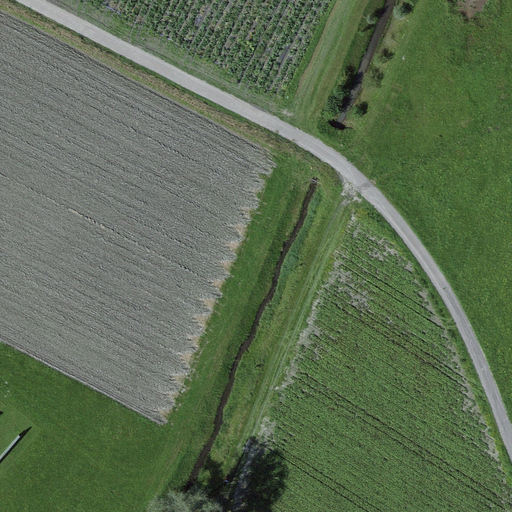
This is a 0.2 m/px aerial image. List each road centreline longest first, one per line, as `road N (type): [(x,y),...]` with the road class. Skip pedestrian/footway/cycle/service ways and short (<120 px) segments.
road 1 (track): [(27,0),(309,143),(353,174),(450,298),(511,445)]
road 2 (track): [(353,174),(213,511)]
